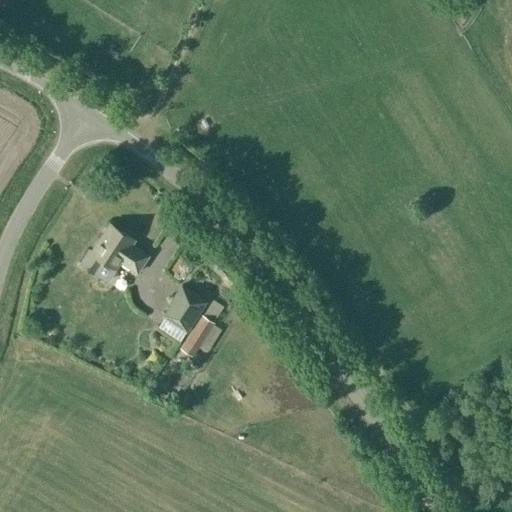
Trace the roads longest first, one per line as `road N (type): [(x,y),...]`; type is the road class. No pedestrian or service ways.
road 1 (unclassified): [(448,511),(219,222),(90,115)]
road 2 (unclassified): [(0,259),(23,209),(90,115)]
